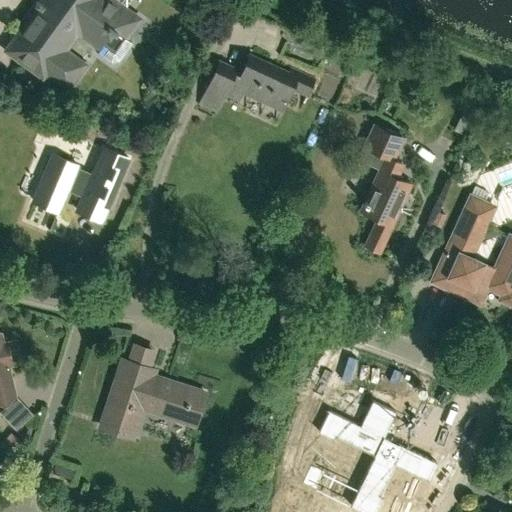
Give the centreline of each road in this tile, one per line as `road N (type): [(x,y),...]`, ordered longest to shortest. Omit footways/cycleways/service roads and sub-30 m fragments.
road 1 (residential): [(493,394),(343,326),(92,309)]
road 2 (residential): [(0,486),(13,491),(42,454),(92,309)]
road 3 (residential): [(437,511),(493,394)]
